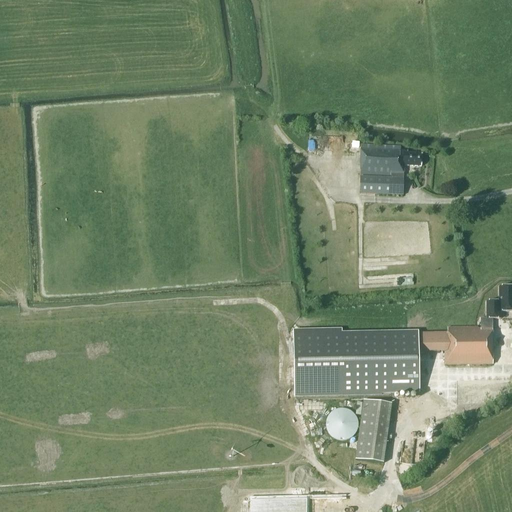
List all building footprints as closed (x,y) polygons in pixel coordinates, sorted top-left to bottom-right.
[(401,147),(361,145),(360,175),(390,176),(390,178),(360,177),(359,194),(403,196),(403,176),(404,176),(405,166),(422,166),(423,154),(408,153),(408,151),(401,151),(401,147)] [(480,319),(480,328),(490,328),(492,328),(492,319),(500,319),(500,312),(511,312),(511,287),(499,287),(499,302),(486,302),(486,319),(480,319)] [(447,338),(436,338),(436,352),(444,352),(444,365),(493,365),(492,329),(490,329),(490,328),(480,328),(447,328),(447,338)] [(293,331),(295,399),(381,396),(381,395),(420,394),(418,331),(342,333),(342,329),(293,331)] [(391,405),(363,400),(354,460),(383,464),(391,405)] [(347,410),(343,409),(339,409),(335,410),(332,413),(329,415),(327,419),(326,423),(326,427),(327,431),(328,435),(331,438),(335,440),(338,441),(343,441),(347,441),(350,439),(353,436),(356,433),(357,429),(358,425),(358,421),(356,418),(354,414),(351,412),(347,410)]
